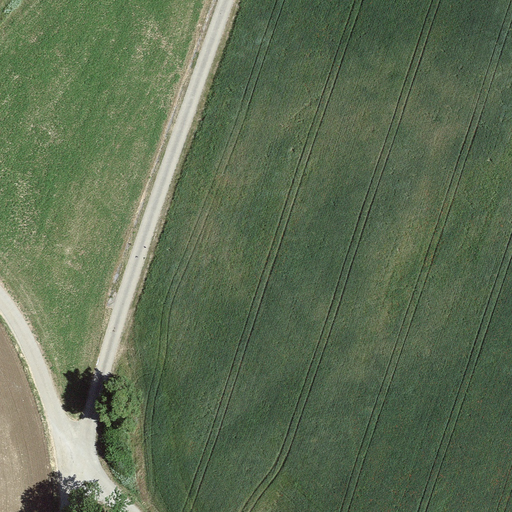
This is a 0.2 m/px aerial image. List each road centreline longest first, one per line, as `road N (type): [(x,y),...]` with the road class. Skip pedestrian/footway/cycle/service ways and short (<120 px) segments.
road 1 (track): [(72,511),(78,461),(115,338),(231,0)]
road 2 (track): [(69,511),(57,420),(0,298)]
